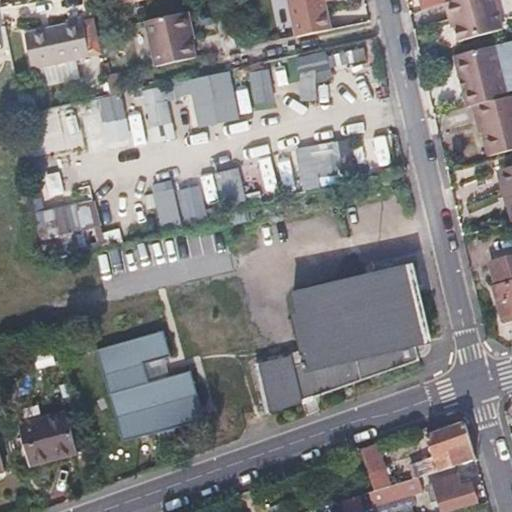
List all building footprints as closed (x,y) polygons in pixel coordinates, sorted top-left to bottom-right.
[(289,0),(297,34),(331,27),(325,0),(289,0)] [(502,30),(493,0),(464,0),(448,5),(459,42),(502,30)] [(197,57),(186,12),(146,21),(157,66),(197,57)] [(66,25),(26,34),(34,68),(89,57),(82,22),(81,19),(66,22),(66,25)] [(94,19),(82,22),(89,57),(101,54),(94,19)] [(509,95),(496,45),(454,56),(467,106),(471,105),(509,95)] [(330,63),(347,59),(364,55),(362,47),(328,54),(330,63)] [(270,69),(249,73),(256,108),(276,105),(270,69)] [(194,97),(199,127),(241,119),(232,72),(145,89),(155,142),(176,138),(169,101),(194,97)] [(511,93),(509,95),(471,105),(476,123),(480,122),(489,156),(511,149),(511,93)] [(93,115),(101,114),(101,118),(87,120),(90,150),(131,145),(125,96),(92,99),(93,115)] [(81,118),(68,119),(71,151),(84,150),(81,118)] [(367,167),(393,165),(392,136),(365,138),(367,167)] [(298,146),(302,188),(351,184),(348,142),(298,146)] [(511,166),(497,170),(502,191),(505,190),(511,216),(511,166)] [(156,182),(161,228),(209,222),(207,205),(245,200),(242,172),(156,182)] [(101,243),(120,241),(115,200),(36,209),(40,239),(100,232),(101,243)] [(127,229),(140,228),(138,208),(125,210),(127,229)] [(511,315),(511,259),(490,265),(495,287),(493,289),(501,318),(511,315)] [(431,341),(413,269),(294,295),(298,314),(293,315),(303,365),(292,367),(289,359),(255,366),(266,413),(419,360),(415,345),(431,341)] [(174,354),(167,330),(98,351),(124,438),(206,413),(194,371),(151,384),(145,363),(174,354)] [(17,424),(29,464),(74,452),(62,412),(17,424)] [(424,437),(425,442),(427,448),(428,451),(429,457),(424,459),(427,472),(473,457),(464,424),(463,423),(424,437)] [(384,485),(388,484),(373,444),(358,450),(371,489),(384,485)] [(464,486),(462,480),(460,474),(428,484),(430,489),(435,488),(442,511),(475,501),(469,484),(464,486)] [(414,476),(388,484),(384,485),(388,496),(417,488),(414,476)] [(372,493),(343,502),(345,511),(366,511),(376,509),(372,493)]
